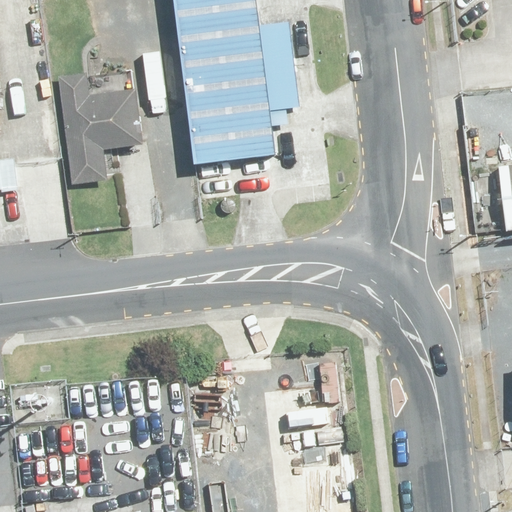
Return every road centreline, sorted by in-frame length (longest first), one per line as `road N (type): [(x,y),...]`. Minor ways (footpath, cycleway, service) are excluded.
road 1 (tertiary): [(0,305),(413,255)]
road 2 (tertiary): [(413,255),(443,511)]
road 3 (unclassified): [(384,0),(413,255)]
